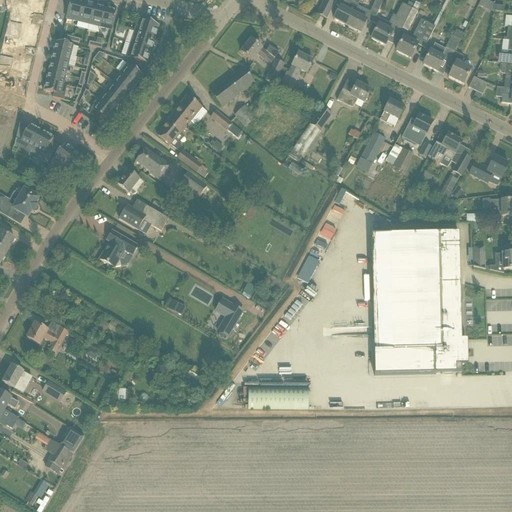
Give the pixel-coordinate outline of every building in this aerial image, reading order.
[(42,14),(44,0),(29,0),(28,6),(13,2),(9,18),(27,23),(30,11),(42,14)] [(66,19),(78,22),(82,3),(71,0),(66,19)] [(332,1),(333,1),(331,0),(324,0),(317,15),(327,20),(335,3),(332,1)] [(343,0),(334,21),(347,27),(357,7),(360,0),(343,0)] [(376,0),(372,9),(378,12),(384,1),(384,0),(376,0)] [(481,0),(479,6),(491,11),(494,4),(486,0),(481,0)] [(78,22),(89,25),(93,6),(82,3),(78,22)] [(89,25),(100,28),(104,8),(93,6),(89,25)] [(357,7),(347,27),(360,34),(370,13),(362,9),(357,7)] [(111,31),(116,11),(104,8),(100,28),(111,31)] [(388,24),(375,18),(372,23),(378,26),(371,40),(385,47),(393,31),(399,34),(402,29),(410,12),(401,8),(396,18),(393,16),(388,24)] [(410,12),(402,29),(407,32),(417,12),(412,9),(410,12)] [(135,33),(155,39),(159,26),(139,20),(135,33)] [(426,47),(435,28),(421,21),(410,42),(403,38),(396,52),(410,59),(418,43),(426,47)] [(33,48),(38,28),(24,24),(20,40),(5,36),(1,52),(16,55),(19,56),(22,45),(33,48)] [(132,39),(130,45),(151,51),(155,39),(135,33),(132,39)] [(423,66),(437,73),(443,62),(448,65),(449,64),(454,53),(460,41),(452,36),(446,48),(445,48),(444,50),(434,44),(433,46),(430,53),(429,53),(423,66)] [(264,61),(270,65),(274,60),(251,40),(241,53),(253,63),(258,56),(264,61)] [(70,57),(72,46),(55,42),(52,52),(70,57)] [(130,45),(126,58),(147,64),(151,51),(130,45)] [(50,62),(67,66),(70,57),(52,52),(50,62)] [(463,57),(454,53),(449,64),(454,66),(448,78),(463,86),(471,71),(460,65),(463,57)] [(507,55),(500,54),(499,63),(506,64),(507,55)] [(26,79),(31,59),(19,56),(16,55),(12,71),(0,68),(0,84),(12,88),(14,76),(26,79)] [(306,74),(312,62),(298,55),(288,74),(286,74),(281,85),(292,91),(298,79),(296,78),(300,71),(306,74)] [(98,64),(101,60),(96,56),(93,60),(98,64)] [(48,72),(65,76),(67,66),(50,62),(48,72)] [(273,86),(283,66),(275,62),(265,81),(273,86)] [(120,74),(136,86),(143,77),(127,65),(120,74)] [(243,69),(211,93),(221,108),(253,84),(243,69)] [(45,82),(62,86),(65,76),(48,72),(45,82)] [(90,73),(90,72),(88,79),(93,82),(96,78),(90,73)] [(113,83),(129,95),(136,86),(120,74),(113,83)] [(332,74),(329,79),(335,82),(338,76),(332,74)] [(473,78),(472,80),(468,89),(482,95),(487,85),(473,78)] [(45,82),(43,92),(53,94),(52,98),(63,101),(67,87),(62,86),(45,82)] [(106,92),(121,104),(129,95),(113,83),(106,92)] [(349,107),(353,99),(356,101),(363,105),(370,91),(356,84),(351,95),(343,90),(337,101),(349,107)] [(511,105),(511,90),(504,89),(497,88),(496,95),(502,95),(501,104),(511,105)] [(99,101),(114,114),(121,104),(106,92),(99,101)] [(181,126),(186,130),(202,109),(187,97),(170,117),(171,118),(173,119),(172,120),(180,126),(181,126)] [(91,110),(107,123),(114,114),(99,101),(91,110)] [(387,124),(391,115),(398,119),(404,108),(389,101),(379,121),(386,125),(387,124)] [(255,119),(245,107),(235,116),(245,128),(255,119)] [(321,109),(287,156),(297,162),(306,148),(304,147),(316,130),(320,133),(332,116),(321,109)] [(215,113),(210,119),(225,132),(226,131),(235,139),(240,132),(231,125),(215,113)] [(0,132),(9,136),(16,120),(7,116),(0,132)] [(418,116),(404,144),(411,147),(415,140),(422,143),(432,123),(418,116)] [(171,118),(157,136),(171,147),(177,151),(180,147),(180,142),(177,140),(186,130),(181,126),(180,126),(172,120),(173,119),(171,118)] [(31,152),(41,132),(30,126),(22,140),(16,137),(14,147),(18,149),(20,147),(31,152)] [(351,130),(349,136),(358,140),(361,134),(351,130)] [(54,152),(48,149),(53,138),(41,132),(31,152),(42,158),(41,161),(47,164),(54,152)] [(385,140),(373,134),(359,159),(372,166),(385,140)] [(448,135),(441,146),(436,143),(428,158),(440,165),(445,157),(452,161),(462,142),(448,135)] [(425,159),(430,152),(431,148),(424,144),(418,155),(425,159)] [(81,157),(65,145),(49,165),(55,170),(56,168),(67,176),(76,164),(77,165),(81,159),(81,158),(81,157)] [(395,145),(386,161),(394,166),(393,167),(403,173),(413,155),(395,145)] [(145,149),(135,162),(150,173),(156,178),(160,181),(165,174),(170,166),(162,160),(161,161),(145,149)] [(177,159),(197,174),(202,177),(207,171),(182,153),(177,159)] [(462,155),(452,173),(461,178),(471,160),(462,155)] [(350,157),(347,163),(353,166),(356,160),(350,157)] [(469,175),(474,178),(487,184),(492,175),(501,179),(508,166),(494,158),(487,172),(474,165),(469,175)] [(427,169),(423,176),(429,180),(434,173),(427,169)] [(128,193),(130,191),(132,189),(134,186),(135,184),(139,180),(127,170),(116,184),(128,193)] [(188,172),(181,181),(201,195),(207,186),(188,172)] [(34,173),(31,179),(39,182),(41,177),(34,173)] [(450,176),(440,194),(448,199),(458,180),(450,176)] [(457,189),(452,196),(457,200),(462,193),(457,189)] [(35,205),(38,199),(35,197),(36,194),(29,190),(28,193),(24,190),(15,205),(0,195),(0,213),(10,220),(15,211),(27,218),(31,212),(33,213),(36,206),(35,205)] [(350,207),(353,195),(341,191),(337,203),(350,207)] [(511,201),(504,201),(501,202),(501,201),(490,201),(490,208),(495,207),(495,218),(501,217),(501,218),(511,217),(511,201)] [(119,219),(119,220),(137,231),(143,222),(161,233),(168,220),(146,207),(141,215),(127,206),(123,213),(121,212),(118,218),(119,219)] [(490,216),(476,215),(476,224),(490,224),(490,216)] [(475,224),(475,234),(476,234),(485,227),(485,224),(475,224)] [(0,247),(7,252),(14,240),(6,235),(1,232),(0,233),(0,232),(0,247)] [(132,256),(138,247),(112,232),(106,242),(109,243),(108,246),(107,245),(99,260),(107,265),(108,270),(113,269),(114,269),(115,268),(120,267),(119,262),(123,255),(126,252),(132,256)] [(458,234),(371,236),(374,376),(461,374),(461,366),(467,366),(467,341),(461,341),(461,339),(460,294),(459,268),(458,234)] [(484,254),(474,254),(474,260),(474,268),(484,270),(484,260),(485,260),(484,254)] [(489,267),(490,271),(503,274),(503,271),(511,270),(511,254),(502,255),(495,255),(496,267),(489,267)] [(308,258),(299,281),(311,285),(320,262),(308,258)] [(247,284),(243,292),(251,296),(255,289),(247,284)] [(43,298),(47,301),(50,297),(54,300),(59,293),(50,287),(43,298)] [(170,300),(167,307),(176,311),(179,304),(170,300)] [(222,300),(215,312),(224,318),(217,332),(219,333),(218,336),(224,340),(225,337),(227,338),(243,313),(222,300)] [(486,310),(511,308),(511,300),(486,302),(486,310)] [(83,307),(77,304),(73,309),(80,313),(83,307)] [(54,325),(50,332),(34,324),(27,339),(40,346),(44,339),(52,343),(48,350),(56,355),(68,332),(54,325)] [(496,345),(496,341),(492,341),(492,336),(487,336),(487,345),(496,345)] [(89,348),(85,356),(94,361),(98,354),(89,348)] [(131,362),(120,354),(116,360),(127,367),(131,362)] [(160,371),(163,365),(158,361),(154,367),(160,371)] [(14,389),(15,388),(23,393),(28,384),(29,384),(32,379),(23,374),(11,367),(2,383),(14,389)] [(188,376),(200,383),(202,379),(190,373),(188,376)] [(49,383),(42,393),(59,404),(66,394),(49,383)] [(308,388),(248,389),(248,410),(308,411),(308,388)] [(0,392),(0,408),(4,411),(7,406),(15,410),(18,404),(11,399),(0,392)] [(0,408),(0,424),(5,428),(6,426),(12,430),(18,419),(4,411),(0,408)] [(31,417),(27,425),(41,433),(46,426),(31,417)] [(69,429),(59,446),(62,448),(70,453),(73,455),(84,438),(69,429)] [(46,447),(50,441),(39,434),(35,440),(46,447)] [(70,453),(62,448),(59,446),(51,441),(44,451),(51,456),(48,461),(64,471),(74,455),(70,453)] [(22,456),(4,445),(0,451),(0,455),(17,465),(22,456)] [(38,497),(33,494),(30,493),(25,502),(32,507),(38,497)]
